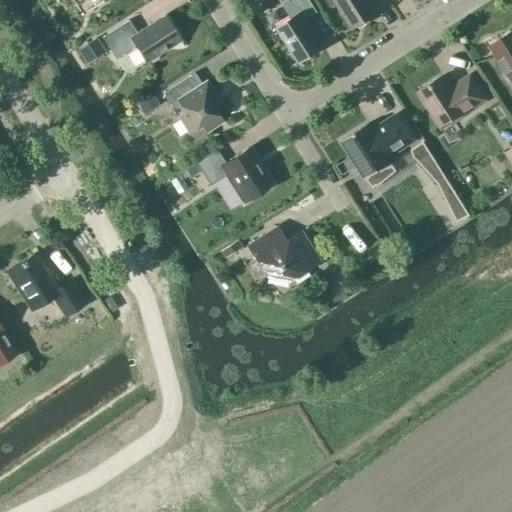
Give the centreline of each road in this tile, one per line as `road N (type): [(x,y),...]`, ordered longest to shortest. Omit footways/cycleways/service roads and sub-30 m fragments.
road 1 (unknown): [(116,250),(228,420),(92,511)]
road 2 (residential): [(285,114),(466,0)]
road 3 (residential): [(285,114),(217,0)]
